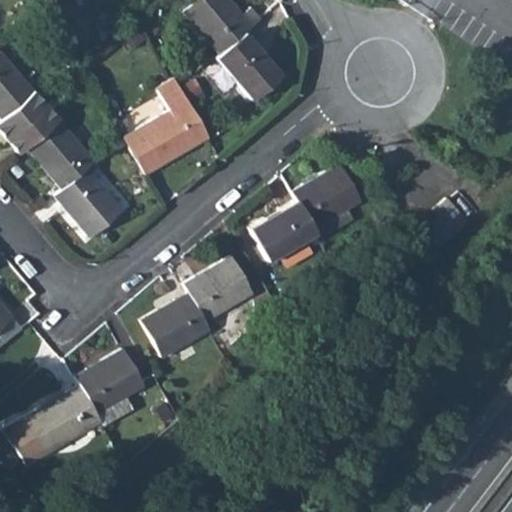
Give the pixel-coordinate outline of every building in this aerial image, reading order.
[(257,17),(248,7),(240,14),(237,16),(225,3),(228,0),(193,0),(181,11),(192,25),(204,39),(216,53),(241,31),(257,17)] [(237,16),(240,14),(228,0),(225,3),(237,16)] [(197,45),(204,39),(192,25),(185,31),(197,45)] [(129,47),(141,37),(135,29),(122,38),(129,47)] [(277,73),(264,58),(260,61),(250,49),(254,46),(241,31),(216,53),(212,56),(248,98),(277,73)] [(260,61),(264,58),(254,46),(250,49),(260,61)] [(0,134),(3,138),(43,103),(31,90),(0,53),(0,134)] [(166,109),(119,135),(141,173),(176,153),(174,149),(190,140),(191,144),(205,136),(183,99),(177,87),(171,77),(154,87),(166,109)] [(91,159),(43,103),(3,138),(15,152),(22,145),(36,162),(40,159),(51,173),(48,176),(58,187),(83,166),(91,159)] [(176,153),(191,144),(190,140),(174,149),(176,153)] [(48,176),(51,173),(40,159),(36,162),(48,176)] [(358,199),(336,162),(317,173),(319,176),(303,185),(301,182),(288,189),(293,198),(309,227),(316,223),(345,207),(358,199)] [(119,209),(83,166),(58,187),(50,194),(60,205),(63,203),(75,217),(72,220),(86,236),(119,209)] [(303,185),(319,176),(317,173),(301,182),(303,185)] [(444,197),(430,209),(438,217),(414,238),(417,245),(427,255),(465,220),(444,197)] [(245,226),(264,259),(312,231),(309,227),(293,198),(276,208),(278,212),(264,220),(262,216),(245,226)] [(72,220),(75,217),(63,203),(60,205),(72,220)] [(322,234),(351,218),(345,207),(316,223),(322,234)] [(278,212),(276,208),(262,216),(264,220),(278,212)] [(249,292),(228,255),(209,266),(211,269),(195,278),(193,274),(179,282),(184,291),(201,320),(249,292)] [(321,290),(336,278),(326,262),(310,272),(321,290)] [(195,278),(211,269),(209,266),(193,274),(195,278)] [(206,328),(201,320),(184,291),(171,298),(173,302),(157,311),(155,307),(136,318),(157,356),(206,328)] [(157,311),(173,302),(171,298),(155,307),(157,311)] [(0,322),(9,315),(0,303),(0,322)] [(141,384),(120,347),(101,358),(103,361),(87,371),(85,367),(72,375),(76,384),(93,413),(123,395),(141,384)] [(87,371),(103,361),(101,358),(85,367),(87,371)] [(98,421),(93,413),(76,384),(63,391),(65,395),(40,409),(38,405),(0,427),(0,431),(24,464),(98,421)] [(40,409),(65,395),(63,391),(38,405),(40,409)] [(98,421),(101,425),(131,408),(123,395),(93,413),(98,421)]
